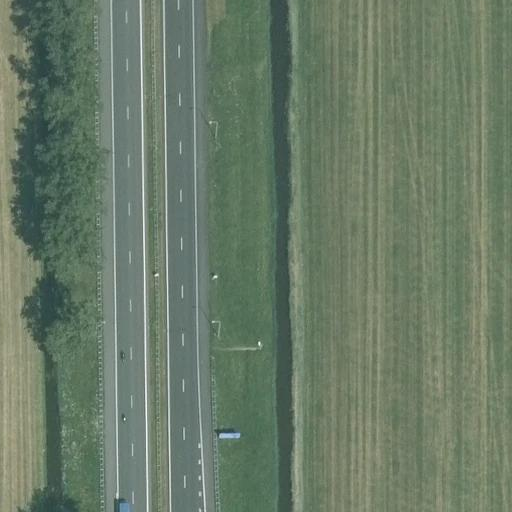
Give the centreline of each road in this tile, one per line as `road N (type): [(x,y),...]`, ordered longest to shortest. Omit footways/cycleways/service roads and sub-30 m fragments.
road 1 (motorway): [(126,0),(134,511)]
road 2 (motorway): [(184,511),(179,0)]
